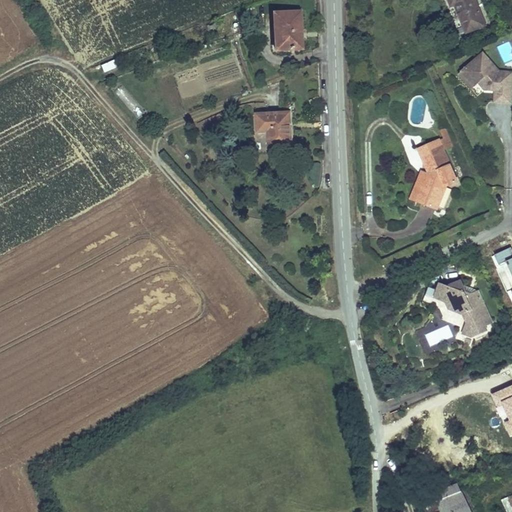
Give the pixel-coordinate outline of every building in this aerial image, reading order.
[(485,25),(474,0),(449,0),(452,6),(456,5),(467,33),(485,25)] [(302,49),(300,12),(277,14),(278,38),(274,38),(275,50),(302,49)] [(494,72),(478,54),(459,72),(469,82),(470,80),(474,85),(480,91),(490,91),(499,92),(500,85),(507,85),(508,73),(494,72)] [(469,82),(459,72),(457,74),(470,88),(474,85),(470,80),(469,82)] [(506,105),(507,85),(500,85),(499,92),(490,91),(489,104),(506,105)] [(292,147),(290,113),(258,115),(259,132),(269,132),(270,149),(292,147)] [(453,146),(445,128),(441,130),(444,138),(439,141),(444,151),(453,146)] [(457,182),(444,151),(439,141),(420,148),(431,174),(427,185),(424,184),(417,201),(422,204),(436,209),(437,210),(446,187),(457,182)] [(427,185),(431,174),(430,174),(422,173),(422,174),(412,199),(417,201),(424,184),(427,185)] [(492,324),(477,291),(471,295),(466,292),(461,282),(450,286),(441,283),(438,290),(429,287),(423,303),(437,308),(441,309),(446,301),(449,308),(464,314),(468,324),(464,334),(474,338),(487,332),(485,327),(492,324)] [(471,511),(458,484),(433,494),(437,502),(423,508),(424,511),(432,511),(440,508),(442,511),(440,511),(471,511)] [(511,511),(511,495),(502,501),(506,511),(511,511)]
